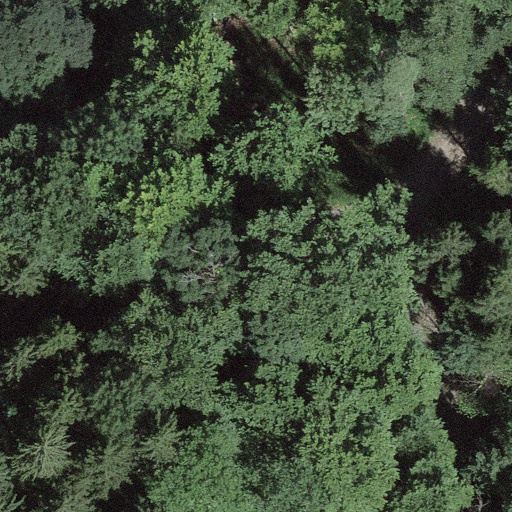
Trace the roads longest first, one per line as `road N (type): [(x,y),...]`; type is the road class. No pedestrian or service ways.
road 1 (track): [(0,107),(357,263),(439,333),(465,428),(434,511)]
road 2 (track): [(357,263),(511,104)]
